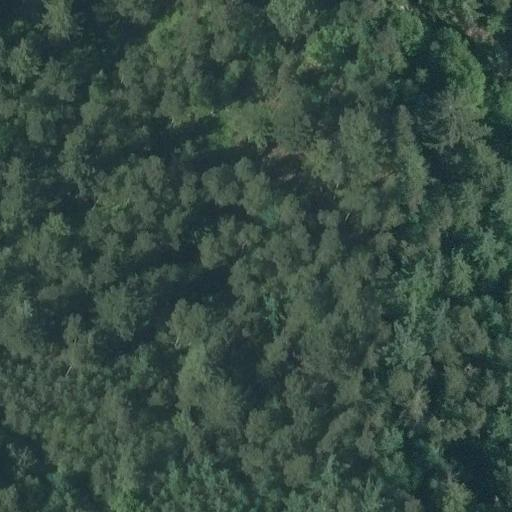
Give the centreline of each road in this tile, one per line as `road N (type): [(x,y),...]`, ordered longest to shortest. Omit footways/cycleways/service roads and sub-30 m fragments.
road 1 (track): [(511,110),(390,0)]
road 2 (track): [(113,511),(0,422)]
